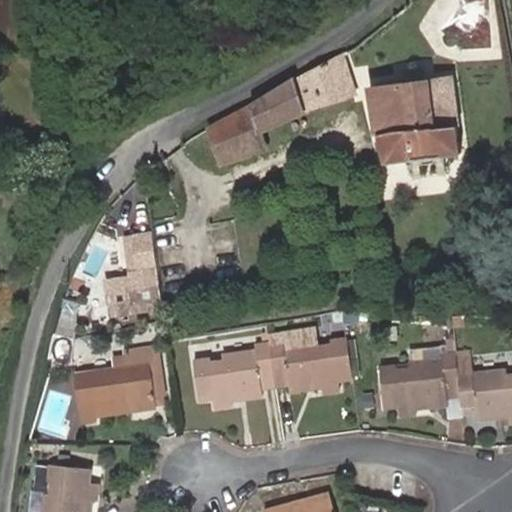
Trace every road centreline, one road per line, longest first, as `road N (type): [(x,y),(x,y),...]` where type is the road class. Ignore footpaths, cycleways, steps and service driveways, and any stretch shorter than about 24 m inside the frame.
road 1 (residential): [(383,0),(310,58),(176,129),(128,164),(86,216),(36,324),(2,511)]
road 2 (residential): [(196,482),(375,453),(447,468),(487,509)]
